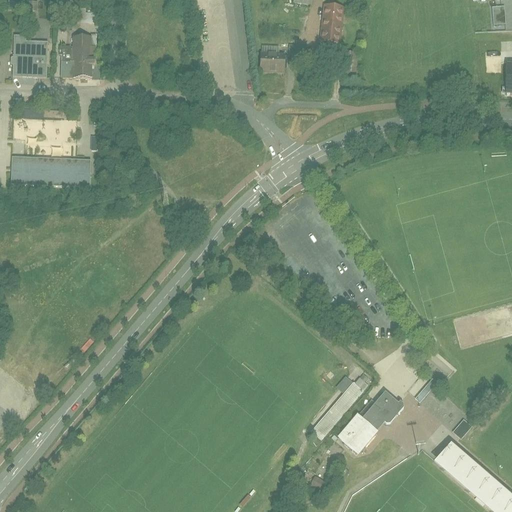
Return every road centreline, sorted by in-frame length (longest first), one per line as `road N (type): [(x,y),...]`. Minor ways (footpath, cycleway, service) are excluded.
road 1 (tertiary): [(0,492),(230,221),(290,169)]
road 2 (tertiary): [(290,169),(391,130),(511,120)]
road 3 (residential): [(114,94),(198,99),(255,113),(290,169)]
